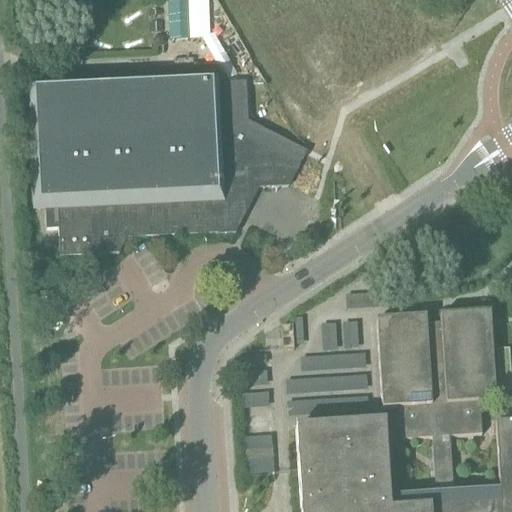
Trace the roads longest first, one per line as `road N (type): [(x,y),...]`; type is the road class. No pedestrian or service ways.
road 1 (unclassified): [(210,511),(202,372),(215,348),(267,302),(511,143)]
road 2 (unclassified): [(0,107),(25,511)]
